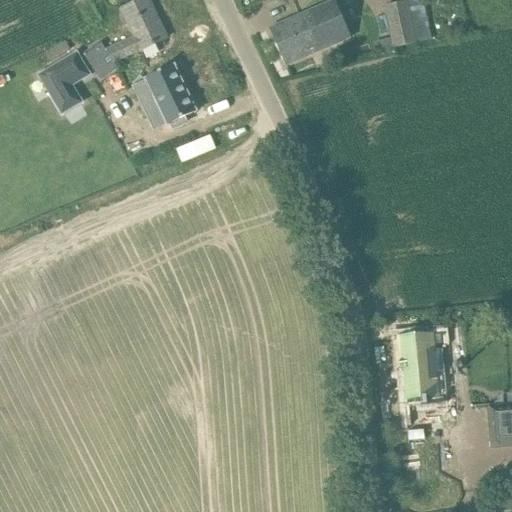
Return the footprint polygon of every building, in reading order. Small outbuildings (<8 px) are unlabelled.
[(155,22),(145,0),(141,0),(122,9),(135,37),(106,51),(101,43),(84,54),(102,81),(119,70),(115,64),(141,50),(141,51),(166,39),(158,21),(155,22)] [(348,39),(332,2),(269,29),(285,66),(348,39)] [(416,44),(407,2),(385,7),(393,49),(416,44)] [(69,42),(50,54),(57,64),(76,53),(69,42)] [(77,53),(38,76),(62,115),(83,103),(73,86),(81,81),(90,75),(77,53)] [(163,66),(134,79),(156,126),(185,112),(163,66)] [(6,75),(0,77),(0,88),(10,84),(6,75)] [(389,344),(385,345),(385,346),(390,346),(392,376),(388,376),(388,379),(396,378),(399,405),(413,403),(414,411),(418,410),(418,403),(429,402),(426,379),(435,378),(433,354),(437,353),(437,352),(433,352),(432,342),(436,341),(436,340),(419,341),(389,344)] [(511,446),(511,405),(489,407),(492,448),(511,446)] [(467,458),(443,459),(444,473),(468,471),(467,458)]
